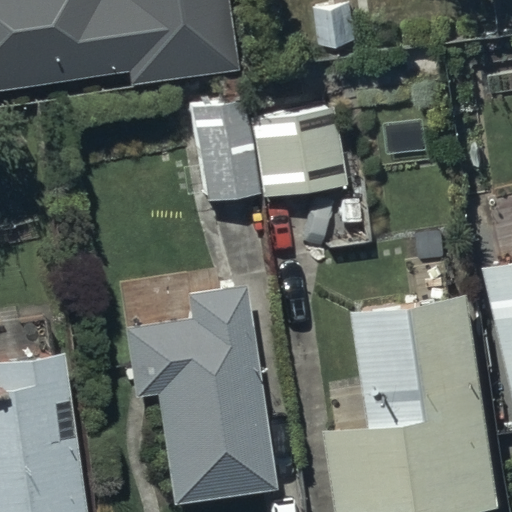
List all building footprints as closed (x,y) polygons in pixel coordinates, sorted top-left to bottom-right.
[(0,0),(0,16),(64,10),(66,30),(186,19),(184,0),(0,0)] [(216,95),(190,97),(196,157),(178,159),(180,186),(200,184),(201,188),(255,182),(255,186),(340,178),(332,101),(243,110),(239,69),(214,71),(216,95)] [(511,210),(482,216),(511,357),(511,210)] [(233,236),(185,242),(189,274),(114,283),(122,347),(150,344),(165,467),(260,455),(233,236)] [(467,244),(394,253),(408,368),(319,379),(331,480),(493,460),(467,244)] [(88,511),(56,310),(0,318),(0,511),(88,511)]
